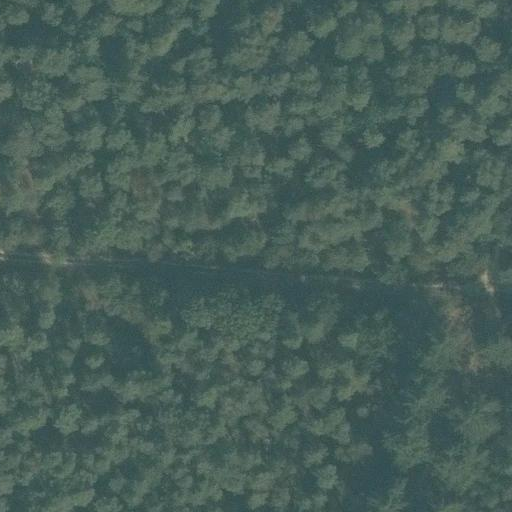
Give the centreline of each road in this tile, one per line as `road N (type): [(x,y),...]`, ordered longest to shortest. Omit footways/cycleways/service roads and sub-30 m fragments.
road 1 (track): [(0,258),(506,294)]
road 2 (track): [(428,511),(506,294)]
